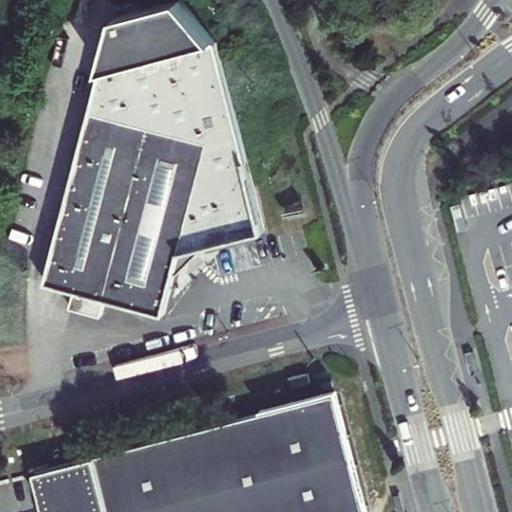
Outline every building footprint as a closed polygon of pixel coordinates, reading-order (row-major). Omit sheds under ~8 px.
[(115,25),(99,84),(218,49),(181,9),(115,25)] [(218,49),(99,84),(45,292),(73,299),(67,318),(96,326),(101,307),(160,322),(171,279),(178,281),(197,247),(260,229),(246,168),(218,49)] [(310,373),(290,378),(293,389),(313,384),(310,373)] [(364,511),(334,390),(194,425),(216,511),(364,511)] [(41,511),(216,511),(194,425),(30,467),(41,511)]
